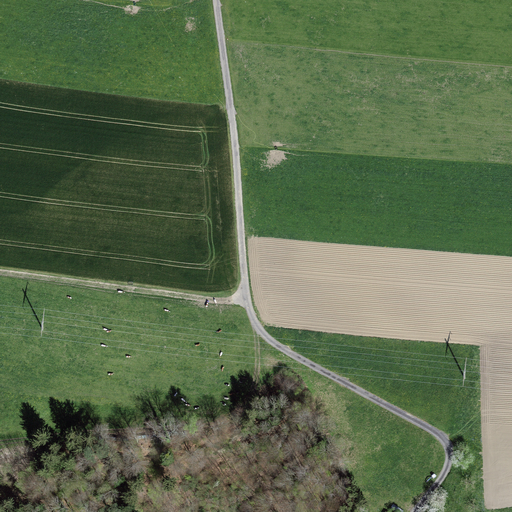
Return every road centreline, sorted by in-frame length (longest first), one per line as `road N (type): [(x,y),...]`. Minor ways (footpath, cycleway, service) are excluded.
road 1 (track): [(0,450),(227,419),(254,383),(255,322)]
road 2 (track): [(0,273),(245,298)]
